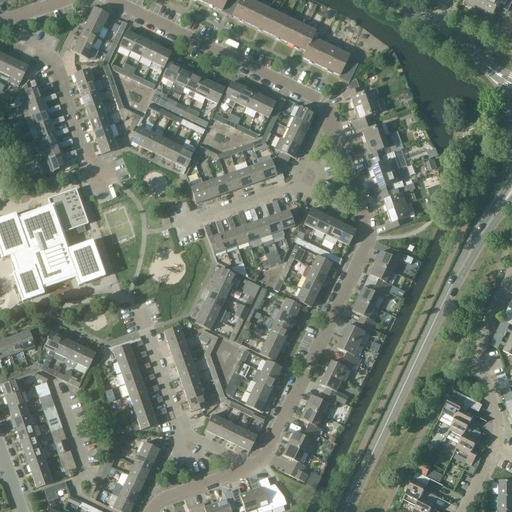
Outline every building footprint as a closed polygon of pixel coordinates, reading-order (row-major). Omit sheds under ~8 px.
[(204,0),(203,4),(212,8),(215,0),(204,0)] [(215,0),(212,8),(221,12),(227,0),(215,0)] [(227,0),(221,12),(221,14),(231,19),(231,17),(239,0),(227,0)] [(239,0),(231,17),(241,22),(251,2),(247,0),(239,0)] [(477,8),(481,9),(485,0),(467,0),(465,4),(476,9),(477,8)] [(485,0),(481,9),(484,11),(484,13),(494,18),(499,9),(497,8),(500,1),(498,0),(485,0)] [(511,2),(511,0),(506,0),(503,9),(508,11),(511,2)] [(241,22),(251,27),(261,6),(251,2),(241,22)] [(251,27),(261,31),(271,11),(261,6),(251,27)] [(93,9),(88,20),(103,27),(108,16),(93,9)] [(261,31),(271,36),(280,16),(271,11),(261,31)] [(271,36),(280,41),(290,20),(280,16),(271,36)] [(88,20),(83,31),(98,39),(103,27),(88,20)] [(280,41),(290,46),(300,25),(290,20),(280,41)] [(117,34),(121,36),(127,25),(122,23),(117,34)] [(290,46),(298,49),(307,29),(300,25),(290,46)] [(298,49),(305,53),(312,39),(315,32),(307,29),(298,49)] [(83,31),(77,42),(93,49),(98,39),(83,31)] [(119,48),(131,53),(138,38),(126,33),(119,48)] [(112,45),(116,47),(121,36),(117,34),(112,45)] [(131,53),(141,59),(149,44),(138,38),(131,53)] [(302,59),(313,64),(323,44),(312,39),(305,53),(302,59)] [(75,48),(72,53),(87,61),(93,49),(77,42),(75,42),(73,46),(75,48)] [(141,59),(152,64),(159,49),(149,44),(141,59)] [(313,64),(324,70),(334,49),(323,44),(313,64)] [(106,56),(111,58),(116,47),(112,45),(106,56)] [(159,49),(152,64),(163,69),(171,54),(159,49)] [(324,70),(332,73),(342,53),(334,49),(324,70)] [(339,77),(348,60),(349,57),(342,53),(332,73),(339,77)] [(102,65),(108,65),(111,58),(106,56),(102,65)] [(0,69),(0,73),(9,78),(16,62),(6,57),(0,69)] [(358,64),(348,60),(339,77),(338,80),(348,85),(358,64)] [(16,62),(9,78),(15,81),(13,85),(19,87),(28,68),(16,62)] [(171,89),(173,84),(181,69),(180,69),(180,67),(175,65),(174,66),(169,64),(162,79),(169,82),(167,87),(171,89)] [(107,78),(111,76),(108,65),(102,65),(107,78)] [(113,72),(120,75),(122,71),(113,66),(112,68),(113,72)] [(184,90),(191,74),(191,73),(186,70),(185,71),(181,69),(173,84),(171,89),(182,94),(184,90)] [(73,76),(77,88),(93,82),(89,70),(73,76)] [(120,75),(131,80),(133,76),(122,71),(120,75)] [(193,100),(195,95),(202,80),(191,74),(184,90),(190,93),(188,97),(193,100)] [(111,89),(115,87),(111,76),(107,78),(111,89)] [(131,80),(142,86),(144,81),(133,76),(131,80)] [(19,95),(23,107),(42,100),(40,93),(52,88),(51,84),(38,88),(37,88),(34,78),(22,90),(23,93),(19,95)] [(195,95),(206,100),(213,85),(202,80),(195,95)] [(350,99),(354,110),(373,103),(369,92),(361,94),(356,80),(347,86),(349,92),(342,95),(344,101),(350,99)] [(144,81),(142,86),(153,91),(155,87),(144,81)] [(77,88),(81,99),(97,93),(93,82),(77,88)] [(233,109),(235,104),(242,88),(231,83),(224,98),(230,101),(227,106),(233,109)] [(213,85),(206,100),(217,105),(224,90),(213,85)] [(115,100),(119,99),(115,87),(111,89),(115,100)] [(235,104),(245,109),(253,93),(242,88),(235,104)] [(2,93),(0,96),(0,97),(11,103),(13,98),(2,93)] [(81,99),(85,110),(101,105),(97,93),(81,99)] [(245,109),(256,114),(264,98),(253,93),(245,109)] [(21,107),(25,118),(46,111),(44,104),(56,100),(55,95),(42,100),(23,107),(21,107)] [(151,102),(162,108),(164,103),(153,98),(151,102)] [(264,98),(256,114),(268,120),(275,104),(264,98)] [(119,111),(123,110),(119,99),(115,100),(119,111)] [(281,99),(275,110),(280,113),(285,101),(281,99)] [(351,122),(354,129),(371,123),(369,118),(381,113),(377,102),(373,103),(354,110),(358,120),(351,122)] [(162,108),(173,113),(175,108),(164,103),(162,108)] [(85,110),(89,122),(105,116),(101,105),(85,110)] [(147,109),(159,115),(161,110),(149,105),(147,109)] [(29,130),(35,128),(50,122),(48,115),(60,111),(59,107),(46,111),(25,118),(29,130)] [(173,113),(184,118),(186,114),(175,108),(173,113)] [(299,108),(294,119),(309,126),(314,115),(299,108)] [(127,117),(130,113),(123,110),(119,111),(121,120),(125,121),(127,117)] [(159,115),(169,120),(172,116),(161,110),(159,115)] [(275,110),(270,121),(275,123),(280,113),(275,110)] [(127,117),(133,120),(138,122),(140,118),(130,113),(127,117)] [(184,118),(195,123),(197,119),(186,114),(184,118)] [(89,122),(93,133),(109,128),(105,116),(89,122)] [(169,120),(180,125),(182,121),(172,116),(169,120)] [(213,120),(224,125),(226,121),(215,116),(213,120)] [(35,128),(39,139),(54,134),(52,127),(64,122),(63,118),(50,122),(35,128)] [(197,119),(195,123),(206,129),(208,124),(197,119)] [(294,119),(289,130),(304,137),(309,126),(294,119)] [(138,122),(133,120),(128,131),(133,133),(138,122)] [(180,125),(191,130),(193,126),(182,121),(180,125)] [(224,125),(234,130),(236,126),(226,121),(224,125)] [(270,121),(265,132),(270,134),(275,123),(270,121)] [(362,133),(366,144),(384,137),(380,126),(373,128),(371,123),(354,129),(356,135),(362,133)] [(131,143),(142,149),(149,134),(144,131),(146,126),(141,124),(138,128),(131,143)] [(193,126),(191,130),(202,136),(205,131),(193,126)] [(234,130),(245,136),(247,131),(236,126),(234,130)] [(93,133),(97,145),(113,139),(109,128),(93,133)] [(37,153),(43,151),(58,145),(56,138),(68,134),(67,129),(54,134),(39,139),(33,141),(37,153)] [(289,130),(283,141),(299,148),(304,137),(289,130)] [(247,131),(245,136),(254,140),(256,139),(258,136),(247,131)] [(265,132),(261,140),(265,144),(270,134),(265,132)] [(142,149),(153,154),(160,139),(149,134),(142,149)] [(363,156),(365,163),(389,155),(387,149),(391,148),(387,136),(384,137),(366,144),(364,144),(366,151),(368,151),(369,154),(363,156)] [(113,139),(97,145),(101,156),(117,151),(113,139)] [(153,154),(164,159),(171,144),(160,139),(153,154)] [(261,140),(251,144),(253,149),(265,144),(261,140)] [(43,151),(47,162),(62,156),(60,149),(72,145),(71,141),(58,145),(43,151)] [(182,149),(175,164),(175,167),(179,168),(181,167),(186,170),(196,150),(189,146),(190,143),(186,141),(182,149)] [(274,150),(293,159),(295,160),(299,153),(297,152),(299,148),(283,141),(281,147),(276,144),(274,150)] [(164,159),(175,164),(182,149),(171,144),(164,159)] [(251,144),(240,148),(241,153),(253,149),(251,144)] [(200,147),(198,152),(202,154),(209,157),(211,153),(200,147)] [(240,148),(228,152),(230,157),(241,153),(240,148)] [(428,153),(430,159),(438,156),(436,150),(428,153)] [(62,156),(47,162),(41,164),(45,176),(67,168),(64,161),(76,156),(75,152),(62,156)] [(202,154),(198,152),(193,163),(197,165),(202,154)] [(228,152),(217,156),(219,161),(230,157),(228,152)] [(217,156),(211,153),(209,157),(217,161),(219,161),(217,156)] [(371,168),(375,179),(397,171),(391,154),(389,155),(365,163),(368,169),(371,168)] [(280,170),(277,160),(276,159),(258,165),(264,181),(276,177),(274,172),(280,170)] [(279,159),(277,160),(280,170),(282,174),(287,163),(279,159)] [(258,165),(247,169),(253,185),(264,181),(258,165)] [(247,169),(236,173),(241,189),(253,185),(247,169)] [(372,191),(375,198),(399,189),(402,188),(401,183),(397,171),(375,179),(378,189),(372,191)] [(236,173),(225,177),(230,193),(241,189),(236,173)] [(225,177),(213,181),(219,197),(230,193),(225,177)] [(196,205),(208,201),(202,185),(200,179),(188,184),(196,205)] [(213,181),(202,185),(208,201),(219,197),(213,181)] [(383,202),(387,213),(405,206),(408,205),(404,193),(401,195),(399,189),(375,198),(377,204),(383,202)] [(15,214),(0,219),(0,254),(2,260),(12,256),(18,272),(12,274),(23,303),(44,295),(41,288),(75,276),(79,287),(105,277),(104,275),(92,242),(86,244),(66,251),(61,235),(75,231),(84,228),(88,226),(76,192),(76,190),(48,200),(51,208),(17,220),(15,214)] [(291,220),(296,219),(293,212),(289,213),(288,211),(281,214),(276,202),(272,203),(276,216),(282,231),(294,227),(291,220)] [(260,207),(265,220),(272,241),(284,237),(282,231),(276,216),(269,218),(265,206),(260,207)] [(405,206),(387,213),(390,223),(384,225),(386,232),(404,226),(402,221),(409,218),(405,206)] [(249,211),(254,224),(259,239),(261,245),(272,241),(265,220),(258,222),(254,210),(249,211)] [(304,226),(315,231),(322,216),(311,211),(304,226)] [(238,215),(242,228),(243,228),(248,243),(259,239),(254,224),(247,226),(242,214),(238,215)] [(315,231),(326,236),(333,221),(322,216),(315,231)] [(227,219),(231,232),(237,247),(248,243),(243,228),(242,228),(235,230),(231,218),(227,219)] [(335,246),(337,242),(344,226),(333,221),(326,236),(324,241),(335,246)] [(215,223),(220,236),(225,251),(237,247),(231,232),(224,234),(220,222),(215,223)] [(220,236),(213,238),(208,226),(204,227),(208,240),(214,256),(225,251),(220,236)] [(344,226),(337,242),(348,247),(355,232),(344,226)] [(295,244),(306,249),(308,244),(297,239),(295,244)] [(306,249),(317,254),(319,250),(308,244),(306,249)] [(295,247),(290,258),(294,260),(299,249),(295,247)] [(317,254),(327,259),(330,255),(319,250),(317,254)] [(377,258),(374,264),(391,272),(396,260),(403,264),(407,257),(392,250),(389,256),(380,252),(379,254),(378,254),(377,257),(377,258)] [(330,255),(327,259),(339,265),(341,261),(337,259),(340,254),(333,251),(331,256),(330,255)] [(265,256),(270,268),(281,264),(277,252),(265,256)] [(317,257),(311,269),(326,276),(332,265),(317,257)] [(290,258),(284,269),(289,271),(294,260),(290,258)] [(378,280),(375,286),(389,293),(392,287),(385,283),(391,272),(374,264),(369,276),(378,280)] [(302,278),(306,280),(321,287),(326,276),(311,269),(307,267),(302,278)] [(284,269),(279,280),(284,282),(289,271),(284,269)] [(221,270),(216,281),(231,288),(236,277),(221,270)] [(284,282),(279,280),(274,291),(278,293),(284,282)] [(306,280),(301,291),(316,298),(321,287),(306,280)] [(216,281),(210,291),(226,299),(231,288),(216,281)] [(255,286),(250,297),(254,299),(259,288),(255,286)] [(363,288),(357,300),(373,308),(379,296),(386,300),(389,293),(375,286),(372,293),(363,288)] [(262,289),(257,300),(261,302),(267,291),(262,289)] [(210,291),(205,302),(220,310),(226,299),(210,291)] [(316,298),(301,291),(295,302),(311,309),(316,298)] [(250,297),(244,308),(249,310),(254,299),(250,297)] [(257,300),(252,311),(256,313),(261,302),(257,300)] [(295,323),(293,323),(300,308),(285,300),(280,312),(274,309),(269,320),(270,320),(275,322),(290,330),(290,329),(291,330),(295,323)] [(360,316),(358,323),(372,329),(375,323),(368,319),(373,308),(357,300),(351,312),(360,316)] [(205,302),(200,313),(215,320),(221,323),(226,312),(220,310),(205,302)] [(244,308),(239,319),(244,321),(249,310),(244,308)] [(252,311),(246,322),(251,324),(256,313),(252,311)] [(215,320),(200,313),(195,325),(210,332),(215,320)] [(510,325),(511,325),(511,319),(505,316),(502,321),(510,325)] [(239,319),(234,329),(239,332),(244,321),(239,319)] [(265,331),(270,333),(285,341),(290,330),(275,322),(270,320),(265,331)] [(246,322),(241,333),(246,335),(251,324),(246,322)] [(348,326),(343,338),(359,345),(364,334),(369,336),(372,329),(358,323),(355,329),(348,326)] [(163,333),(168,345),(183,339),(179,328),(163,333)] [(498,328),(496,333),(504,337),(507,332),(498,328)] [(239,332),(234,329),(229,341),(233,343),(239,332)] [(29,332),(17,336),(22,352),(34,348),(29,332)] [(200,336),(211,341),(213,337),(203,332),(200,336)] [(246,335),(241,333),(236,344),(240,346),(246,335)] [(270,333),(264,344),(280,351),(285,341),(270,333)] [(48,355),(53,357),(54,354),(62,339),(51,334),(43,349),(50,352),(48,355)] [(17,336),(5,340),(11,356),(22,352),(17,336)] [(213,337),(211,341),(208,348),(212,350),(218,339),(213,337)] [(346,354),(343,360),(357,367),(360,360),(353,357),(359,345),(343,338),(337,350),(346,354)] [(54,354),(65,359),(72,344),(62,339),(54,354)] [(168,345),(172,356),(187,351),(183,339),(168,345)] [(5,340),(0,342),(0,360),(11,356),(5,340)] [(492,340),(490,345),(498,349),(500,344),(492,340)] [(511,340),(509,340),(503,352),(511,356),(511,340)] [(113,351),(117,363),(133,357),(130,350),(142,346),(141,341),(129,346),(129,345),(113,351)] [(76,364),(83,349),(72,344),(65,359),(63,364),(74,369),(76,364)] [(280,351),(264,344),(259,355),(274,363),(280,351)] [(204,356),(205,358),(210,356),(209,356),(212,350),(208,348),(204,356)] [(83,349),(76,364),(88,370),(95,355),(83,349)] [(172,356),(176,368),(191,362),(187,351),(172,356)] [(244,351),(239,362),(244,364),(249,354),(244,351)] [(117,363),(121,374),(137,368),(134,361),(146,357),(145,353),(133,357),(117,363)] [(48,355),(43,366),(47,369),(48,369),(53,358),(53,357),(48,355)] [(205,358),(209,369),(213,367),(210,356),(205,358)] [(331,362),(325,374),(342,381),(347,370),(354,374),(357,367),(343,360),(340,366),(331,362)] [(176,368),(180,379),(195,374),(191,362),(176,368)] [(239,362),(234,373),(239,375),(244,364),(239,362)] [(266,362),(261,373),(276,380),(281,369),(266,362)] [(121,374),(125,385),(141,380),(138,373),(150,368),(149,364),(137,368),(121,374)] [(30,373),(39,370),(39,365),(28,369),(30,373)] [(39,370),(45,373),(47,369),(43,366),(39,365),(39,370)] [(45,373),(56,378),(58,374),(59,374),(62,369),(55,366),(53,371),(48,369),(47,369),(45,373)] [(209,369),(213,380),(217,378),(213,367),(209,369)] [(18,377),(30,373),(28,369),(17,373),(18,377)] [(56,378),(67,384),(69,379),(70,380),(73,374),(67,372),(65,377),(59,374),(58,374),(56,378)] [(7,381),(18,377),(17,373),(5,377),(7,381)] [(37,374),(35,378),(46,383),(49,378),(39,373),(37,374)] [(234,373),(229,383),(234,385),(239,375),(234,373)] [(256,384),(271,391),(273,392),(276,385),(274,384),(276,380),(261,373),(256,384)] [(180,379),(184,390),(199,385),(195,374),(180,379)] [(326,389),(323,395),(337,402),(345,405),(348,399),(336,393),(342,381),(325,374),(320,386),(326,389)] [(125,385),(129,397),(145,391),(142,384),(154,380),(153,375),(141,380),(125,385)] [(213,380),(217,392),(221,390),(217,378),(213,380)] [(69,379),(67,384),(79,389),(81,385),(70,380),(69,379)] [(0,387),(5,399),(21,393),(16,381),(0,387)] [(500,385),(501,391),(510,388),(508,382),(500,385)] [(234,385),(229,383),(225,391),(226,395),(228,396),(234,385)] [(256,384),(250,395),(265,402),(271,391),(256,384)] [(184,390),(188,402),(203,396),(199,385),(184,390)] [(129,397),(133,408),(149,402),(146,395),(158,391),(157,387),(145,391),(129,397)] [(37,394),(39,399),(50,395),(48,390),(37,394)] [(217,392),(221,403),(225,400),(221,390),(217,392)] [(440,418),(453,424),(461,409),(467,398),(454,391),(440,418)] [(5,399),(9,410),(24,404),(21,393),(5,399)] [(41,405),(52,401),(50,395),(39,399),(41,405)] [(265,402),(250,395),(245,406),(262,414),(265,407),(264,406),(265,402)] [(311,397),(305,409),(322,416),(326,419),(328,416),(329,413),(329,411),(329,409),(329,408),(330,406),(334,408),(337,402),(323,395),(320,401),(311,397)] [(203,396),(188,402),(192,413),(207,408),(203,396)] [(133,408),(137,419),(153,414),(150,407),(162,402),(161,398),(149,402),(133,408)] [(230,408),(241,413),(243,408),(232,403),(230,408)] [(9,410),(13,421),(28,416),(24,404),(9,410)] [(241,413),(252,418),(254,414),(243,408),(241,413)] [(153,414),(137,419),(141,431),(157,426),(154,418),(166,414),(165,409),(153,414)] [(326,419),(322,416),(305,409),(300,420),(309,425),(306,431),(320,438),(323,431),(319,429),(320,427),(322,426),(324,424),(325,421),(326,419)] [(447,436),(460,442),(468,427),(474,416),(461,409),(453,424),(447,436)] [(45,416),(47,422),(58,418),(56,412),(45,416)] [(254,414),(252,418),(263,424),(265,419),(254,414)] [(15,428),(17,432),(32,427),(28,416),(13,421),(11,422),(14,429),(15,428)] [(205,431),(216,437),(223,422),(212,416),(205,431)] [(49,428),(60,424),(58,418),(47,422),(49,428)] [(216,437),(227,442),(234,427),(223,422),(216,437)] [(17,432),(21,444),(36,438),(32,427),(17,432)] [(227,442),(238,447),(245,432),(234,427),(227,442)] [(468,427),(460,442),(455,454),(468,461),(466,465),(471,467),(478,454),(473,451),(481,434),(468,427)] [(245,432),(238,447),(249,453),(256,437),(249,434),(251,430),(247,428),(245,432)] [(288,445),(304,452),(307,454),(313,442),(317,444),(320,438),(306,431),(303,437),(294,433),(288,445)] [(122,433),(117,444),(121,446),(127,435),(122,433)] [(53,439),(55,445),(66,441),(64,435),(53,439)] [(21,444),(24,455),(25,455),(40,450),(36,438),(21,444)] [(66,441),(55,445),(59,456),(70,452),(68,446),(66,441)] [(117,444),(112,455),(116,457),(121,446),(117,444)] [(144,444),(139,455),(154,462),(159,451),(144,444)] [(304,452),(288,445),(282,457),(291,461),(285,474),(304,484),(308,476),(303,474),(306,467),(299,464),(304,452)] [(44,461),(40,450),(25,455),(24,455),(23,456),(25,462),(27,461),(28,466),(44,461)] [(112,455),(106,466),(111,468),(116,457),(112,455)] [(139,455),(133,465),(149,473),(154,462),(139,455)] [(72,458),(61,462),(63,467),(74,463),(72,458)] [(28,466),(32,478),(48,472),(44,461),(28,466)] [(421,461),(420,463),(415,471),(426,477),(430,469),(431,466),(421,461)] [(74,463),(63,467),(65,473),(76,469),(74,463)] [(133,465),(128,476),(143,483),(149,473),(133,465)] [(106,466),(101,477),(106,479),(111,468),(106,466)] [(48,472),(32,478),(37,490),(52,484),(48,472)] [(403,500),(416,507),(424,491),(430,480),(417,473),(403,500)] [(128,476),(123,487),(138,494),(143,483),(128,476)] [(101,477),(96,488),(101,490),(106,479),(101,477)] [(261,488),(251,492),(257,510),(269,506),(267,500),(273,498),(267,480),(259,482),(261,488)] [(511,481),(499,481),(498,496),(511,495),(511,481)] [(58,499),(55,492),(67,488),(65,483),(44,490),(48,503),(58,499)] [(123,487),(118,498),(133,505),(135,506),(138,499),(136,498),(138,494),(123,487)] [(101,490),(96,488),(91,499),(95,501),(101,490)] [(238,489),(231,492),(237,510),(243,508),(244,511),(252,511),(257,510),(251,492),(241,495),(238,489)] [(413,511),(430,511),(432,510),(437,498),(424,491),(416,507),(413,511)] [(226,501),(215,504),(217,511),(231,511),(237,510),(231,492),(224,494),(226,501)] [(511,495),(498,496),(498,510),(511,510),(511,495)] [(68,502),(78,507),(80,502),(70,497),(68,502)] [(129,511),(133,505),(118,498),(112,509),(117,511),(129,511)] [(78,507),(88,511),(91,508),(80,502),(78,507)]
